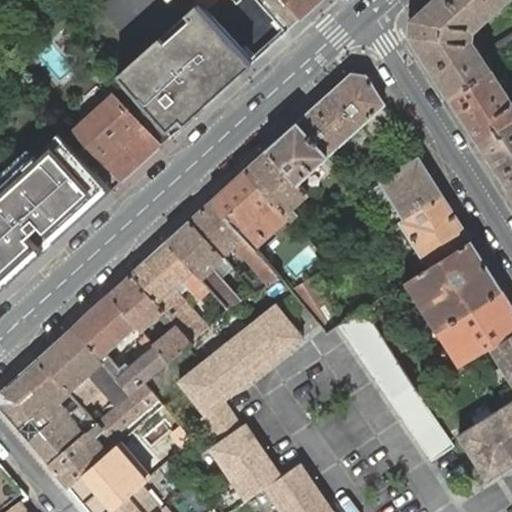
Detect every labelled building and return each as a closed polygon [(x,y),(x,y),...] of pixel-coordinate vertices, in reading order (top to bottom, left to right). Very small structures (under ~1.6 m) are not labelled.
[(196,0),(253,62),(287,31),(258,0),(196,0)] [(258,0),(287,31),(301,18),(320,0),(258,0)] [(505,0),(431,0),(412,17),(410,33),(450,95),(492,68),(473,38),(474,28),(505,0)] [(198,4),(119,75),(143,102),(172,135),(253,62),(198,4)] [(479,141),(511,119),(511,99),(492,68),(450,95),(479,141)] [(377,110),(385,102),(367,74),(352,72),(330,92),(360,125),(366,120),(377,110)] [(75,126),(123,179),(161,146),(172,135),(143,102),(131,113),(113,92),(75,126)] [(328,155),(360,125),(330,92),(298,121),(328,155)] [(377,110),(366,120),(376,131),(387,121),(377,110)] [(509,187),(511,185),(511,119),(479,141),(509,187)] [(298,181),(328,155),(298,121),(268,148),(298,181)] [(0,290),(112,190),(65,136),(0,195),(0,290)] [(298,181),(268,148),(245,168),(282,208),(289,216),(292,219),(299,212),(293,205),(308,192),(298,181)] [(443,194),(419,156),(400,168),(382,180),(384,183),(370,192),(380,207),(393,198),(406,218),(443,194)] [(282,208),(245,168),(212,199),(246,237),(252,244),(265,232),(260,227),(282,208)] [(471,239),(443,194),(406,218),(401,221),(428,265),(471,239)] [(237,245),(271,283),(282,276),(265,258),(261,254),(255,247),(252,244),(246,237),(212,199),(190,219),(216,248),(224,257),(237,245)] [(226,304),(229,307),(231,305),(241,299),(213,267),(205,259),(216,248),(190,219),(168,239),(202,277),(206,280),(210,286),(226,304)] [(178,324),(193,340),(206,329),(171,289),(181,280),(192,292),(196,297),(210,286),(206,280),(202,277),(168,239),(131,273),(165,310),(178,324)] [(503,288),(471,239),(428,265),(412,276),(440,321),(434,324),(437,329),(443,326),(503,288)] [(205,259),(213,267),(221,260),(224,257),(216,248),(205,259)] [(155,344),(170,361),(193,342),(193,340),(178,324),(165,310),(131,273),(109,293),(137,325),(142,330),(159,315),(172,329),(155,344)] [(440,321),(412,276),(406,280),(434,324),(440,321)] [(310,278),(292,289),(326,330),(338,323),(310,278)] [(511,333),(511,302),(503,288),(443,326),(466,362),(491,347),(507,336),(511,333)] [(145,381),(146,381),(170,361),(155,344),(151,348),(124,371),(107,353),(131,330),(137,325),(109,293),(71,326),(101,358),(103,361),(118,377),(132,392),(145,381)] [(375,300),(365,306),(396,355),(406,349),(375,300)] [(304,337),(276,303),(179,380),(206,415),(202,418),(218,441),(210,446),(244,498),(264,485),(282,511),(335,511),(301,460),(281,473),(246,421),(242,424),(225,400),(304,337)] [(365,306),(338,323),(432,461),(455,446),(452,442),(419,391),(396,355),(365,306)] [(151,348),(155,344),(142,330),(137,325),(131,330),(146,347),(151,348)] [(119,403),(132,392),(118,377),(103,361),(101,358),(71,326),(38,357),(70,392),(91,372),(115,399),(119,403)] [(437,329),(460,365),(466,362),(443,326),(437,329)] [(511,333),(507,336),(491,347),(511,380),(511,400),(460,434),(489,479),(511,464),(511,333)] [(70,392),(38,357),(0,391),(0,404),(29,439),(66,408),(60,401),(70,392)] [(49,463),(69,486),(107,453),(108,452),(95,436),(104,428),(112,438),(159,398),(146,381),(145,381),(132,392),(119,403),(106,414),(97,422),(89,429),(49,463)] [(156,412),(183,447),(192,439),(164,404),(156,412)] [(66,408),(29,439),(49,463),(89,429),(97,422),(90,414),(79,423),(70,412),(66,408)] [(69,486),(90,511),(107,511),(120,501),(132,491),(129,487),(136,480),(127,469),(123,472),(107,453),(69,486)] [(0,510),(23,493),(0,465),(0,510)] [(172,511),(165,504),(162,507),(141,483),(132,491),(120,501),(107,511),(172,511)]
